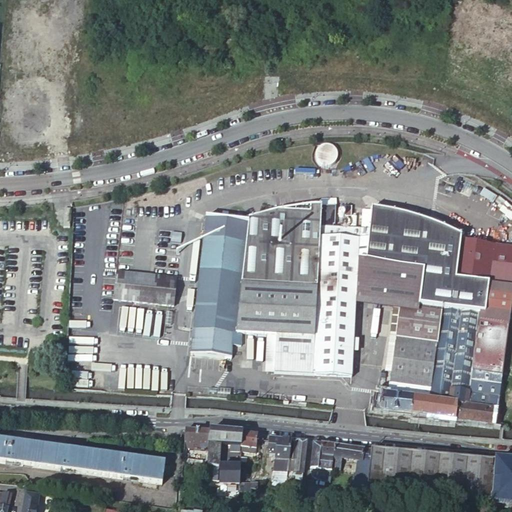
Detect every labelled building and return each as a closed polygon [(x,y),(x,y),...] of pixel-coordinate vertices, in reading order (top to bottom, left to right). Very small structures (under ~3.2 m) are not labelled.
[(278,211),(248,214),(206,209),(193,328),(190,354),(225,358),(225,359),(231,359),(231,341),(236,341),(236,346),(241,346),(241,334),(277,335),(274,374),(352,379),(356,307),(356,299),(400,304),(391,373),(390,382),(432,387),(430,403),(374,396),(372,411),(411,416),(411,420),(456,424),(456,422),(495,426),(511,304),(511,249),(461,241),(461,237),(431,224),(429,237),(400,234),(392,239),(372,212),(363,211),(361,227),(362,227),(362,230),(333,228),(333,225),(334,225),(335,207),(321,207),(310,207),(310,213),(278,211)] [(371,209),(372,212),(392,239),(400,234),(429,237),(431,224),(398,214),(371,209)] [(113,300),(173,306),(176,279),(116,273),(113,300)] [(400,304),(356,299),(356,307),(393,312),(385,372),(391,373),(400,304)] [(208,453),(210,432),(185,430),(185,433),(184,451),(208,453)] [(241,453),(242,436),(210,432),(208,453),(207,467),(212,467),(218,467),(220,446),(231,447),(231,452),(241,453)] [(257,437),(242,436),(241,453),(241,454),(248,454),(248,450),(256,450),(256,440),(257,437)] [(290,444),(269,441),(268,457),(275,458),(275,462),(275,463),(273,484),(286,485),(287,482),(288,471),(289,463),(290,444)] [(291,442),(290,444),(289,463),(293,463),(292,472),(295,472),(294,474),(303,475),(306,444),(291,442)] [(177,468),(0,443),(0,463),(162,486),(162,479),(176,481),(177,468)] [(332,471),(335,448),(336,447),(333,446),(322,445),(321,446),(313,445),(310,469),(313,478),(330,483),(332,471)] [(354,494),(366,496),(367,492),(370,451),(335,448),(332,471),(341,472),(342,461),(358,463),(356,475),(355,475),(354,494)] [(511,464),(370,451),(367,492),(491,504),(490,509),(511,511),(511,464)] [(293,463),(289,463),(288,471),(287,482),(295,483),(295,485),(301,486),(303,475),(294,474),(295,472),(292,472),(293,463)] [(239,483),(240,469),(220,468),(219,484),(239,485),(239,483)] [(239,485),(239,493),(252,493),(252,489),(257,489),(258,484),(254,484),(246,483),(239,483),(239,485)] [(304,494),(306,487),(301,486),(295,485),(294,493),(304,494)] [(326,510),(329,491),(308,487),(307,505),(326,510)] [(26,488),(26,490),(21,511),(36,511),(40,490),(26,488)] [(0,511),(7,511),(11,496),(0,495),(0,511)]
